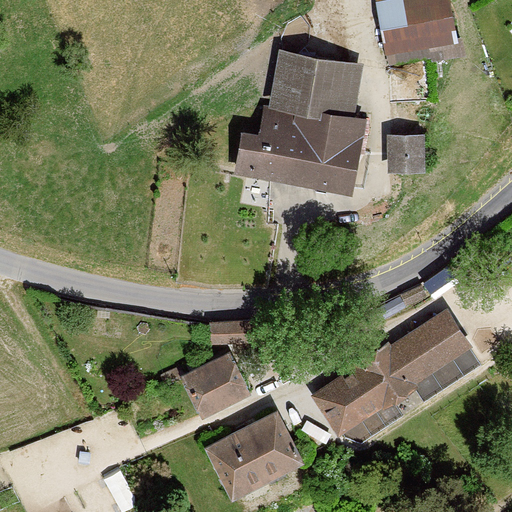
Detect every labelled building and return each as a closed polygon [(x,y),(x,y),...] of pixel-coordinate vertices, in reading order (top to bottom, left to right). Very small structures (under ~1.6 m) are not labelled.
[(459,48),(450,0),(376,0),(387,61),(459,48)] [(236,171),(349,188),(360,117),(348,115),(357,63),(278,51),(269,108),(286,111),(282,135),(243,129),(236,171)] [(390,168),(424,167),(423,131),(389,131),(390,168)] [(421,285),(401,295),(406,306),(427,296),(421,285)] [(312,393),(337,431),(382,402),(385,406),(415,386),(412,382),(470,345),(446,307),(389,344),(386,340),(354,361),(357,364),(312,393)] [(256,323),(210,325),(210,341),(256,340),(256,323)] [(228,349),(182,373),(202,413),(249,389),(228,349)] [(205,442),(231,495),(302,460),(276,408),(205,442)]
